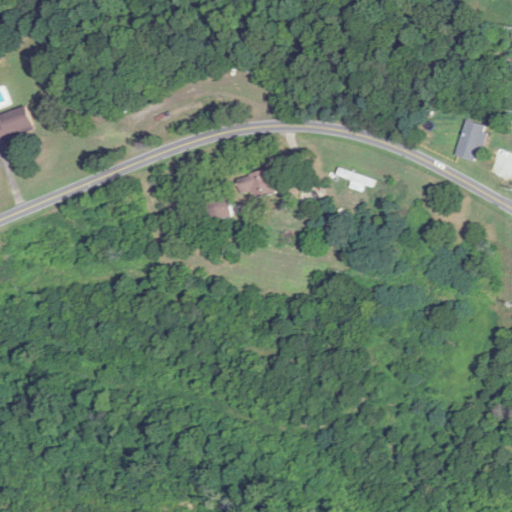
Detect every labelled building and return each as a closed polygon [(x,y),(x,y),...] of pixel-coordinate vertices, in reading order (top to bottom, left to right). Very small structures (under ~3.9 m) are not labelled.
[(0,142),(37,132),(29,108),(0,116),(0,142)] [(480,163),(491,127),(469,120),(458,156),(480,163)] [(241,180),(246,196),(255,193),(258,201),(281,194),(274,171),(241,180)] [(340,176),(356,181),(353,189),(364,191),(366,186),(375,188),(377,181),(342,171),(340,176)] [(206,200),(208,221),(235,218),(233,197),(206,200)]
